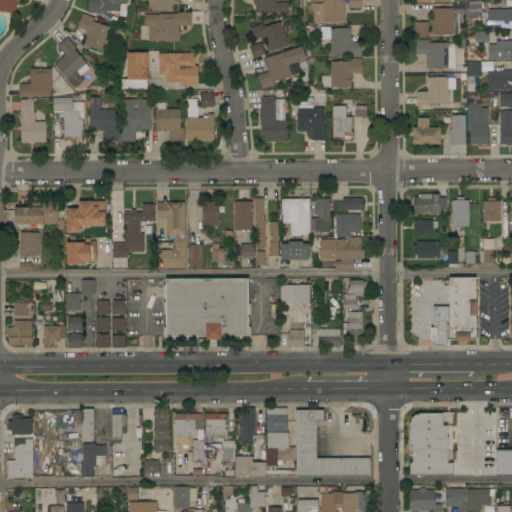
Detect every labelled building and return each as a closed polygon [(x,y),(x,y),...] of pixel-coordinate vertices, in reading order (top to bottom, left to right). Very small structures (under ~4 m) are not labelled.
[(0,0),(28,0),(28,1),(22,0),(15,0),(15,4),(16,4),(16,8),(15,8),(14,13),(11,12),(10,14),(8,13),(0,11),(0,0)] [(127,0),(127,3),(120,2),(119,4),(125,4),(125,10),(119,10),(119,12),(100,10),(100,14),(87,13),(87,0),(127,0)] [(177,0),(177,8),(175,8),(175,10),(161,9),(161,11),(156,11),(156,9),(152,9),(152,8),(146,8),(146,0),(177,0)] [(255,13),(255,5),(253,5),(253,0),(274,0),(274,2),(288,3),(287,13),(255,13)] [(313,23),(313,3),(322,3),(322,0),(343,0),(343,23),(313,23)] [(348,8),(347,0),(361,0),(361,8),(348,8)] [(481,1),(481,18),(467,19),(467,1),(481,1)] [(452,8),(452,14),(458,14),(458,33),(452,33),(452,34),(431,34),(431,21),(431,10),(432,10),(432,8),(452,8)] [(511,28),(484,29),(484,10),(511,9),(511,28)] [(171,42),(171,41),(157,41),(157,42),(154,43),(154,41),(148,41),(148,26),(143,26),(143,15),(154,14),(154,15),(158,15),(158,14),(176,14),(176,13),(189,13),(190,14),(190,25),(190,26),(178,26),(178,30),(179,30),(179,35),(178,35),(178,42),(171,42)] [(106,40),(110,41),(106,52),(102,50),(102,51),(83,44),(86,36),(84,35),(85,31),(77,27),(78,25),(77,25),(79,20),(82,14),(94,18),(93,22),(110,28),(106,40)] [(264,39),(260,40),(259,37),(252,39),(249,27),(261,24),(262,27),(280,22),(287,46),(268,52),(264,39)] [(428,36),(424,36),(424,37),(418,37),(418,36),(414,36),(414,33),(413,33),(413,25),(414,25),(414,22),(428,22),(428,36)] [(329,41),(321,41),(321,29),(350,29),(350,37),(352,37),(352,42),(361,42),(361,57),(347,57),(347,55),(329,55),(329,41)] [(474,42),(475,31),(488,31),(488,43),(474,42)] [(64,55),(56,46),(66,37),(75,47),(73,49),(90,69),(81,78),(83,80),(74,88),(53,64),(64,55)] [(447,69),(427,69),(426,61),(424,61),(424,55),(415,55),(415,52),(414,52),(414,47),(415,47),(415,40),(428,40),(428,43),(447,43),(447,69)] [(511,60),(488,60),(488,45),(494,45),(494,41),(511,40),(511,60)] [(252,58),(248,46),(261,43),(264,55),(252,58)] [(261,89),(256,75),(267,71),(266,67),(265,68),(264,63),(265,63),(263,58),(282,53),(281,52),(301,46),(305,58),(296,61),(300,74),(272,82),(273,85),(261,89)] [(120,89),(120,79),(126,79),(126,52),(146,52),(146,80),(145,80),(145,89),(120,89)] [(194,52),(194,65),(197,65),(197,84),(179,85),(179,81),(165,82),(156,71),(156,53),(194,52)] [(330,88),(330,87),(320,87),(320,76),(329,76),(329,61),(348,61),(347,58),(361,58),(361,65),(362,65),(362,70),(361,70),(361,73),(350,73),(350,87),(330,88)] [(465,62),(480,62),(481,76),(474,76),(474,83),(466,83),(465,62)] [(51,96),(31,96),(31,97),(18,97),(18,94),(17,94),(17,85),(18,85),(18,84),(30,84),(30,79),(29,79),(28,74),(29,74),(29,68),(35,68),(35,69),(50,69),(51,96)] [(511,90),(487,90),(486,71),(511,70),(511,90)] [(416,91),(426,91),(426,77),(447,77),(447,78),(454,78),(454,89),(447,89),(447,104),(429,104),(429,106),(415,106),(416,91)] [(200,108),(199,94),(212,92),(213,107),(200,108)] [(511,107),(499,107),(499,93),(511,93),(511,107)] [(62,112),(52,112),(52,98),(71,97),(72,102),(83,102),(83,118),(82,118),(82,130),(81,130),(81,137),(63,138),(62,112)] [(89,97),(99,97),(99,109),(114,109),(114,128),(117,128),(117,141),(112,141),(112,143),(105,143),(105,141),(103,141),(103,131),(94,131),(94,130),(89,130),(89,97)] [(260,109),(259,109),(259,97),(274,97),(274,99),(283,99),(283,120),(287,120),(287,141),(275,141),(275,142),(268,142),(268,141),(260,141),(260,109)] [(297,108),(297,98),(312,97),(312,107),(322,107),(323,127),(325,127),(325,140),(311,140),(310,131),(297,131),(297,108)] [(34,142),(34,143),(21,143),(21,142),(20,142),(20,123),(18,123),(18,112),(20,112),(20,100),(33,99),(33,112),(34,112),(34,121),(45,121),(45,142),(34,142)] [(148,99),(149,129),(141,130),(141,132),(134,132),(134,142),(120,142),(120,128),(122,128),(122,113),(121,113),(120,99),(148,99)] [(154,109),(156,109),(156,103),(165,103),(165,109),(179,109),(179,128),(183,128),(183,140),(168,140),(168,129),(163,129),(163,130),(159,130),(159,129),(155,129),(154,109)] [(469,124),(468,124),(468,103),(480,103),(480,108),(487,108),(487,145),(480,145),(480,146),(477,146),(477,145),(469,145),(469,124)] [(351,117),(351,129),(350,129),(350,140),(341,140),(341,139),(331,139),(331,106),(344,106),(345,117),(351,117)] [(355,117),(354,106),(365,106),(365,117),(355,117)] [(499,111),(511,110),(511,144),(510,144),(510,145),(507,146),(507,145),(499,145),(499,111)] [(186,142),(185,118),(207,118),(207,114),(213,114),(213,141),(186,142)] [(449,130),(451,130),(450,115),(464,115),(465,145),(449,145),(449,130)] [(412,144),(412,127),(416,127),(416,118),(428,118),(428,127),(439,127),(439,144),(412,144)] [(446,210),(439,210),(439,213),(430,213),(430,212),(412,212),(412,201),(413,201),(413,197),(419,197),(419,194),(430,194),(430,193),(439,193),(439,197),(446,197),(446,210)] [(341,197),(348,197),(348,198),(361,198),(362,202),(363,202),(363,205),(362,205),(362,210),(361,210),(361,211),(359,211),(359,210),(349,210),(349,209),(341,209),(341,197)] [(451,200),(456,200),(456,197),(464,197),(464,200),(467,200),(468,226),(451,227),(451,200)] [(255,217),(254,217),(254,198),(262,198),(262,217),(263,217),(263,221),(264,221),(264,223),(263,223),(263,238),(265,238),(265,241),(264,241),(264,248),(259,248),(259,250),(256,250),(256,248),(255,248),(255,217)] [(308,198),(309,235),(290,236),(290,223),(282,223),(282,214),(281,214),(281,198),(308,198)] [(329,232),(317,232),(317,231),(314,231),(314,230),(309,230),(309,218),(319,218),(319,215),(315,215),(315,198),(328,198),(329,232)] [(482,201),(487,201),(487,198),(494,198),(494,201),(499,201),(499,221),(482,221),(482,201)] [(14,224),(14,207),(29,207),(29,202),(57,201),(57,220),(61,220),(61,224),(63,224),(63,229),(56,229),(56,224),(14,224)] [(65,207),(78,207),(78,201),(104,201),(105,225),(80,225),(80,232),(65,232),(65,207)] [(234,201),(251,201),(251,230),(233,230),(234,201)] [(184,235),(165,235),(165,219),(156,219),(156,203),(184,202),(184,235)] [(201,206),(205,206),(205,202),(213,202),(213,205),(218,205),(218,226),(201,226),(201,206)] [(111,243),(124,243),(124,233),(126,233),(126,223),(123,223),(123,212),(130,212),(130,209),(135,209),(135,211),(141,211),(141,204),(152,204),(152,222),(139,222),(139,234),(143,234),(143,252),(126,252),(126,258),(111,258),(111,243)] [(359,214),(359,232),(349,232),(349,236),(348,236),(348,237),(336,237),(336,236),(335,236),(335,214),(359,214)] [(416,235),(416,232),(412,232),(412,224),(416,224),(416,220),(432,220),(432,221),(436,221),(436,228),(432,228),(432,235),(416,235)] [(277,256),(269,256),(269,252),(268,252),(268,249),(269,249),(269,241),(270,241),(270,236),(269,236),(269,229),(267,229),(267,226),(268,226),(268,222),(277,222),(277,256)] [(19,232),(39,233),(39,256),(18,255),(19,232)] [(333,239),(344,239),(344,237),(360,237),(360,249),(363,249),(363,256),(361,256),(361,259),(334,260),(333,239)] [(185,268),(163,268),(163,259),(157,259),(156,242),(173,242),(173,238),(185,238),(185,268)] [(280,260),(280,244),(288,244),(288,241),(301,241),(301,243),(308,243),(308,260),(280,260)] [(434,241),(434,243),(439,243),(439,256),(434,256),(434,258),(416,258),(416,255),(412,255),(412,245),(416,245),(416,241),(434,241)] [(65,242),(95,242),(96,262),(83,262),(83,264),(66,264),(65,242)] [(222,262),(209,262),(209,260),(211,259),(211,244),(217,243),(217,248),(222,248),(222,262)] [(253,244),(253,258),(239,258),(239,244),(253,244)] [(188,245),(201,245),(201,269),(188,269),(188,245)] [(492,264),(482,264),(482,263),(479,263),(479,251),(482,251),(482,250),(492,250),(492,264)] [(264,266),(255,266),(255,251),(264,251),(264,266)] [(447,251),(457,251),(456,265),(446,264),(447,251)] [(465,263),(465,251),(474,251),(474,263),(465,263)] [(334,269),(334,261),(339,261),(339,260),(352,260),(352,269),(334,269)] [(474,278),(474,301),(476,301),(476,316),(475,316),(475,339),(469,339),(469,341),(454,341),(454,338),(449,339),(449,322),(448,306),(448,278),(474,278)] [(247,279),(247,304),(249,304),(250,314),(247,314),(247,327),(249,327),(249,338),(238,338),(238,336),(220,336),(220,339),(205,339),(205,336),(196,336),(196,338),(186,338),(186,336),(174,336),(174,339),(163,339),(163,328),(165,328),(165,313),(163,313),(163,303),(165,303),(165,299),(163,299),(162,286),(165,286),(165,279),(247,279)] [(80,280),(94,280),(94,293),(80,294),(80,280)] [(362,280),(362,282),(365,282),(365,287),(362,287),(363,294),(357,294),(357,296),(355,296),(354,294),(349,294),(346,294),(346,290),(349,290),(349,280),(362,280)] [(309,285),(309,304),(280,304),(280,285),(309,285)] [(65,293),(79,293),(79,311),(66,311),(65,293)] [(342,309),(341,299),(355,299),(355,309),(342,309)] [(123,313),(118,313),(118,314),(116,314),(116,313),(111,313),(111,300),(114,300),(114,301),(123,301),(123,313)] [(95,301),(108,301),(108,307),(108,309),(108,314),(96,314),(95,301)] [(13,302),(27,302),(27,316),(13,316),(13,302)] [(432,306),(448,306),(449,322),(445,322),(445,345),(433,345),(432,306)] [(311,309),(318,309),(319,329),(339,329),(339,337),(338,337),(338,347),(317,347),(317,330),(311,330),(311,309)] [(347,334),(347,312),(361,312),(361,334),(347,334)] [(81,317),(81,322),(83,322),(83,326),(81,326),(81,331),(75,331),(75,332),(71,332),(71,331),(67,331),(67,317),(81,317)] [(95,318),(108,317),(108,331),(96,331),(95,318)] [(124,331),(111,331),(111,325),(111,323),(111,318),(123,318),(124,331)] [(24,345),(7,346),(7,338),(6,338),(6,328),(11,328),(11,321),(31,321),(31,342),(30,342),(30,345),(24,345)] [(42,344),(41,344),(41,341),(43,341),(42,326),(64,326),(64,339),(59,339),(59,342),(52,342),(52,344),(50,344),(50,348),(43,348),(42,344)] [(303,346),(287,346),(287,333),(288,333),(288,330),(303,330),(303,346)] [(67,334),(71,334),(71,333),(75,333),(75,334),(81,334),(81,339),(83,339),(83,343),(81,343),(81,348),(67,348),(67,334)] [(96,334),(98,334),(98,333),(106,333),(106,334),(108,334),(108,340),(109,340),(109,343),(108,343),(108,347),(96,347),(96,334)] [(111,347),(111,335),(123,335),(123,347),(111,347)] [(168,451),(158,451),(158,453),(156,453),(156,451),(153,451),(153,408),(167,408),(168,451)] [(264,448),(265,448),(265,408),(285,408),(286,432),(287,432),(288,447),(293,447),(294,461),(276,461),(276,465),(265,465),(265,470),(296,470),(296,474),(265,475),(234,476),(234,457),(251,456),(251,461),(264,461),(264,448)] [(252,443),(239,443),(239,428),(237,428),(237,422),(239,422),(239,413),(245,413),(245,408),(254,408),(254,435),(252,435),(252,443)] [(93,441),(81,442),(80,409),(92,409),(93,441)] [(295,410),(322,410),(322,421),(315,421),(316,458),(369,458),(369,476),(296,476),(296,474),(296,470),(295,410)] [(173,436),(173,413),(202,413),(202,430),(196,430),(196,436),(173,436)] [(204,413),(217,413),(217,414),(227,414),(227,420),(224,420),(224,425),(226,424),(227,436),(204,436),(204,413)] [(452,471),(452,462),(446,462),(446,425),(441,425),(441,413),(409,414),(409,471),(452,471)] [(31,435),(10,435),(10,430),(7,430),(7,421),(11,421),(11,415),(18,415),(18,418),(31,418),(31,435)] [(121,446),(111,447),(111,415),(120,415),(121,446)] [(32,475),(24,475),(24,478),(6,478),(6,475),(3,475),(3,466),(6,466),(6,460),(18,461),(18,448),(13,448),(13,439),(24,439),(24,447),(32,447),(32,475)] [(202,461),(187,461),(187,452),(191,452),(191,440),(202,440),(202,461)] [(222,441),(233,441),(233,461),(222,461),(222,441)] [(80,466),(82,466),(81,444),(90,444),(90,443),(94,443),(94,444),(95,444),(95,445),(105,445),(105,456),(104,456),(105,466),(95,466),(95,467),(92,467),(92,477),(80,477),(80,466)] [(121,446),(122,446),(122,458),(111,458),(111,447),(121,446)] [(511,475),(494,475),(494,451),(511,451),(511,475)] [(148,473),(146,473),(143,473),(143,460),(148,460),(152,460),(158,460),(158,473),(148,473)] [(221,486),(232,486),(232,496),(226,496),(226,500),(221,500),(221,486)] [(264,507),(256,507),(249,508),(248,487),(255,486),(256,492),(263,492),(264,507)] [(172,511),(172,487),(188,487),(188,507),(180,507),(180,511),(187,511),(187,508),(193,508),(193,510),(201,510),(201,511),(172,511)] [(279,496),(279,487),(291,487),(291,496),(279,496)] [(318,511),(318,508),(320,508),(320,494),(321,494),(321,492),(318,492),(318,487),(324,487),(324,493),(331,493),(331,492),(341,492),(341,493),(354,493),(354,492),(364,492),(364,501),(365,501),(365,504),(367,504),(367,511),(342,511),(342,508),(334,508),(334,511),(318,511)] [(128,511),(128,502),(127,502),(127,488),(136,488),(137,502),(155,502),(155,511),(128,511)] [(440,511),(432,511),(418,511),(409,511),(409,490),(417,490),(419,488),(424,488),(425,490),(434,490),(434,504),(440,504),(440,511)] [(463,490),(463,511),(456,511),(456,505),(444,505),(444,499),(445,499),(445,489),(463,490)] [(493,489),(493,496),(489,496),(489,505),(480,505),(480,510),(465,510),(465,500),(465,489),(493,489)] [(54,490),(63,490),(63,504),(55,504),(54,490)] [(297,511),(297,500),(317,500),(317,511),(297,511)] [(82,503),(82,511),(65,511),(65,503),(82,503)] [(236,511),(236,503),(248,503),(248,511),(236,511)]
